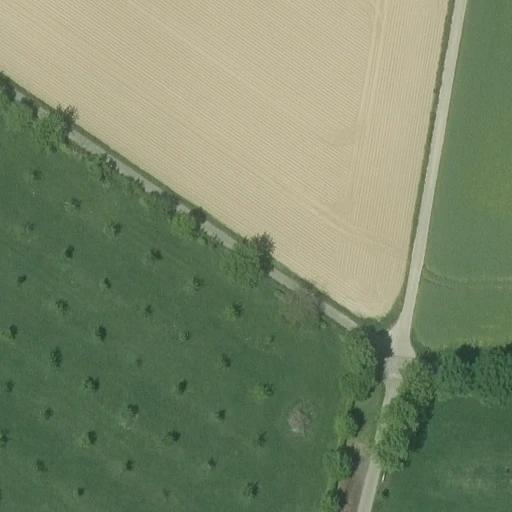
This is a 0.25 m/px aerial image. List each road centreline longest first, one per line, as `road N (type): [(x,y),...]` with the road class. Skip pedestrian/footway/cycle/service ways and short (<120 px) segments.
road 1 (track): [(461,0),(363,511)]
road 2 (track): [(0,93),(397,360)]
